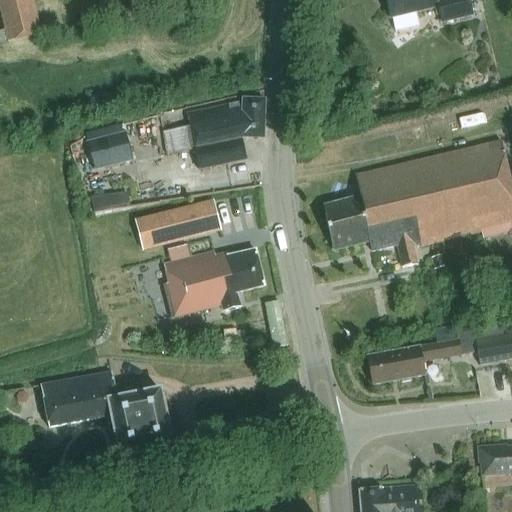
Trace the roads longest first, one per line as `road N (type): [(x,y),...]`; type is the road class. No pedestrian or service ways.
road 1 (tertiary): [(333,434),(280,178),(289,0)]
road 2 (residential): [(0,506),(333,434)]
road 3 (tertiary): [(333,434),(511,413)]
